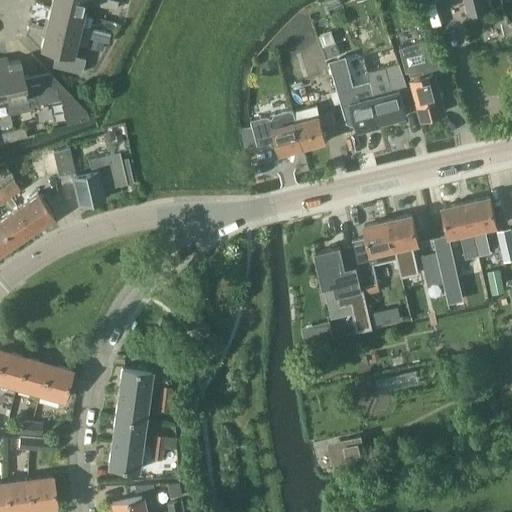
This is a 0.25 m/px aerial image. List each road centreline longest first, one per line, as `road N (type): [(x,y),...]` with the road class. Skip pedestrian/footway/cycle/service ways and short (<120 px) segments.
road 1 (residential): [(85,511),(83,439),(110,327),(152,268),(232,210)]
road 2 (residential): [(232,210),(511,153)]
road 3 (residential): [(0,285),(24,265),(133,220),(190,208),(232,210)]
